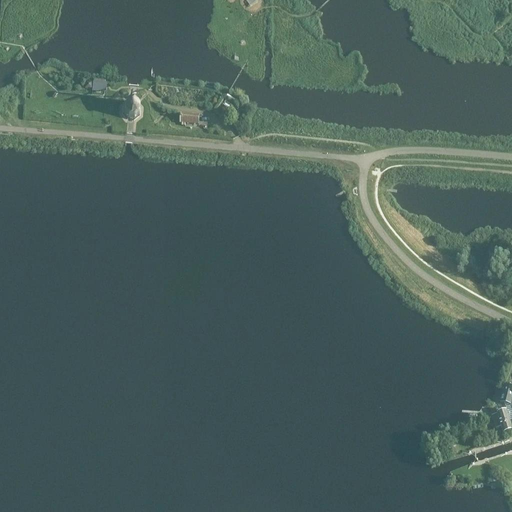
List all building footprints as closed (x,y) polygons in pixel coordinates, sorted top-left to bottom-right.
[(105,83),(92,82),(92,93),(104,94),(105,83)] [(123,114),(126,119),(135,120),(139,115),(140,108),(135,103),(129,103),(123,107),(123,114)] [(181,123),(199,125),(200,116),(181,115),(181,123)] [(507,412),(510,421),(511,420),(511,414),(509,405),(511,405),(511,385),(504,384),(500,403),(504,404),(507,412)] [(497,414),(497,415),(492,416),(496,430),(501,428),(503,434),(511,431),(511,427),(510,421),(507,412),(497,414)]
